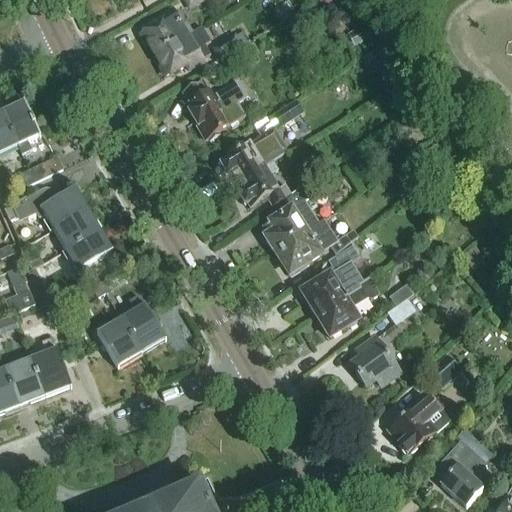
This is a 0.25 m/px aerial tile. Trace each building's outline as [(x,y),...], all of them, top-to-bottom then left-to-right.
[(184,0),(191,10),(208,0),(184,0)] [(148,45),(154,56),(188,36),(174,13),(161,21),(162,23),(145,33),(150,42),(148,45)] [(190,69),(203,62),(213,56),(207,45),(212,42),(203,27),(188,36),(154,56),(161,67),(165,68),(171,77),(189,67),(190,69)] [(366,27),(350,37),(357,49),(373,40),(366,27)] [(241,34),(235,37),(241,47),(247,44),(241,34)] [(235,37),(214,49),(220,60),(241,47),(235,37)] [(244,49),(235,54),(242,65),(251,60),(244,49)] [(397,76),(385,57),(370,66),(382,85),(397,76)] [(217,105),(203,83),(184,95),(194,111),(190,114),(207,143),(210,141),(212,144),(222,138),(220,136),(229,131),(228,130),(246,120),(238,106),(247,100),(238,84),(215,98),(219,104),(217,105)] [(274,118),(282,131),(284,129),(304,118),(296,105),(274,118)] [(2,117),(17,150),(21,159),(32,154),(28,145),(40,139),(25,106),(2,117)] [(417,113),(408,120),(419,134),(427,128),(417,113)] [(0,158),(17,150),(2,117),(0,117),(0,158)] [(232,175),(238,184),(272,163),(289,153),(274,129),(223,160),(226,164),(222,167),(228,177),(232,175)] [(447,147),(423,157),(433,179),(456,169),(447,147)] [(56,161),(29,174),(35,187),(63,175),(56,161)] [(279,191),(271,178),(279,174),(272,163),(238,184),(244,194),(240,197),(246,207),(250,205),(253,209),(268,200),(273,208),(284,202),(292,197),(286,187),(279,191)] [(28,191),(35,187),(29,174),(22,177),(28,191)] [(306,188),(292,197),(284,202),(291,213),(280,219),(280,220),(266,229),(271,237),(267,239),(276,254),(320,226),(307,204),(314,200),(306,188)] [(459,190),(448,198),(454,207),(466,200),(459,190)] [(46,193),(12,209),(17,221),(26,217),(28,221),(36,217),(38,221),(42,219),(52,235),(89,213),(76,192),(60,202),(58,198),(51,197),(49,198),(46,193)] [(471,202),(459,211),(466,219),(477,209),(471,202)] [(12,209),(4,212),(10,224),(17,221),(12,209)] [(101,233),(89,213),(52,235),(65,256),(101,233)] [(292,279),(303,272),(302,271),(312,265),(311,264),(322,258),(321,256),(331,250),(337,257),(359,240),(354,233),(338,244),(324,223),(320,226),(276,254),(292,279)] [(114,254),(101,233),(65,256),(77,276),(114,254)] [(9,249),(0,252),(0,260),(1,262),(12,258),(9,249)] [(365,286),(359,275),(353,266),(361,261),(355,251),(330,265),(335,274),(304,293),(314,309),(312,310),(317,318),(363,290),(362,288),(365,286)] [(474,251),(463,260),(471,269),(482,260),(474,251)] [(40,260),(28,265),(32,274),(43,269),(40,260)] [(100,286),(106,297),(113,292),(107,282),(100,286)] [(365,286),(362,288),(363,290),(317,318),(331,341),(360,324),(351,309),(355,307),(356,309),(369,301),(373,302),(381,297),(371,282),(365,286)] [(49,283),(38,288),(41,296),(53,291),(49,283)] [(15,291),(18,299),(6,304),(13,319),(37,308),(27,286),(15,291)] [(99,301),(106,297),(100,286),(92,291),(99,301)] [(393,301),(399,311),(411,303),(417,298),(410,288),(393,301)] [(121,321),(143,357),(167,343),(145,307),(144,307),(138,298),(129,303),(135,313),(121,321)] [(411,303),(399,311),(390,317),(399,329),(419,315),(411,303)] [(57,304),(46,309),(49,315),(55,317),(61,314),(57,304)] [(16,319),(0,325),(0,333),(2,338),(21,331),(16,319)] [(96,336),(118,372),(143,357),(121,321),(96,336)] [(30,362),(45,401),(72,391),(52,341),(41,345),(46,356),(30,362)] [(399,376),(374,341),(359,352),(363,358),(349,368),(365,390),(374,383),(379,390),(399,376)] [(447,359),(427,377),(442,394),(462,377),(447,359)] [(20,411),(45,401),(30,362),(4,373),(20,411)] [(0,418),(20,411),(4,373),(0,374),(0,418)] [(449,426),(444,421),(448,417),(433,399),(422,408),(422,414),(419,416),(415,411),(387,434),(399,447),(397,449),(405,459),(407,457),(409,459),(449,426)] [(453,473),(440,487),(466,510),(492,482),(481,472),(485,467),(471,455),(474,452),(466,445),(464,448),(460,445),(443,464),(453,473)] [(118,511),(199,511),(196,505),(202,502),(192,480),(173,489),(172,487),(118,511)] [(511,511),(511,491),(499,511),(511,511)]
